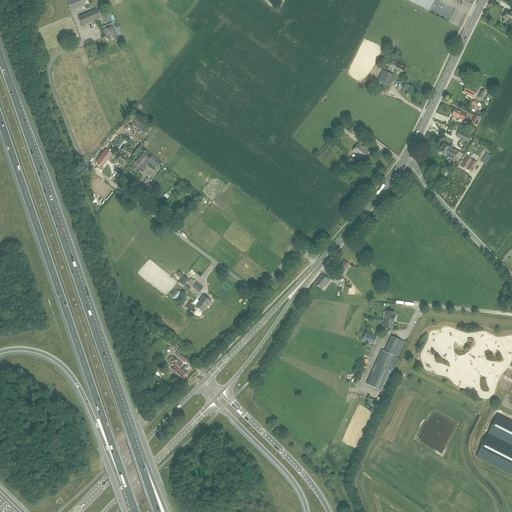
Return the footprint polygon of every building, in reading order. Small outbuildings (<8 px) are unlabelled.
[(435,0),(404,0),(429,13),(435,0)] [(101,18),(97,9),(78,16),(82,26),(101,18)] [(511,12),(507,10),(505,14),(504,14),(502,14),(501,16),(502,18),(504,19),(506,18),(506,17),(511,20),(511,12)] [(112,26),(111,24),(107,25),(108,28),(103,30),(106,38),(107,38),(109,42),(117,38),(112,26)] [(396,67),(404,71),(406,66),(403,65),(404,63),(396,59),(395,62),(398,63),(396,67)] [(388,86),(393,75),(382,70),(377,81),(388,86)] [(410,96),(414,87),(408,84),(404,93),(410,96)] [(464,92),(473,97),(477,90),(467,85),(464,92)] [(386,91),(378,86),(375,90),(384,95),(386,91)] [(472,108),(479,111),(482,104),(473,100),(471,105),(473,106),(472,108)] [(452,115),(459,118),(458,118),(464,121),(467,115),(461,112),(455,109),(452,115)] [(477,125),(481,118),(475,115),(472,122),(477,125)] [(132,124),(142,132),(143,131),(145,133),(149,129),(146,127),(147,126),(137,118),(132,124)] [(439,125),(446,133),(450,130),(443,122),(439,125)] [(353,135),(360,127),(354,123),(348,131),(353,135)] [(471,137),(458,131),(456,136),(469,142),(471,137)] [(119,149),(126,141),(121,138),(115,146),(119,149)] [(362,159),(369,151),(359,143),(352,151),(362,159)] [(444,143),(441,147),(448,152),(449,153),(459,160),(463,154),(459,151),(458,152),(444,143)] [(139,144),(132,154),(136,157),(143,147),(139,144)] [(127,159),(126,158),(127,156),(128,156),(132,151),(124,146),(120,151),(124,154),(123,156),(120,154),(116,159),(123,165),(127,159)] [(448,152),(441,147),(438,151),(453,160),(453,161),(457,164),(459,160),(449,153),(448,152)] [(327,148),(321,155),(323,157),(329,150),(327,148)] [(103,165),(111,155),(105,150),(98,159),(98,162),(103,165)] [(490,156),(491,154),(485,150),(483,151),(480,157),(483,159),(481,162),(485,164),(490,156)] [(142,172),(149,162),(157,168),(161,163),(151,155),(149,158),(143,153),(140,156),(137,160),(133,165),(142,172)] [(468,155),(466,157),(463,161),(462,160),(460,163),(462,164),(461,165),(462,166),(461,167),(464,169),(465,167),(471,171),(477,163),(470,159),(471,157),(468,155)] [(148,199),(153,193),(147,188),(142,195),(148,199)] [(345,269),(349,264),(344,260),(340,265),(345,269)] [(325,286),(330,280),(323,274),(315,283),(321,289),(324,285),(325,286)] [(330,279),(341,287),(345,281),(341,278),(341,277),(336,274),(334,276),(333,275),(330,279)] [(184,275),(178,282),(184,286),(185,284),(189,279),(184,275)] [(203,287),(196,282),(192,287),(199,292),(203,287)] [(173,296),(176,299),(182,293),(178,290),(173,296)] [(204,295),(195,305),(203,312),(211,301),(204,295)] [(392,329),(394,312),(386,311),(384,328),(392,329)] [(377,337),(367,334),(364,340),(367,341),(374,344),(377,337)] [(391,336),(384,351),(369,386),(383,392),(405,343),(401,341),(391,336)] [(169,348),(174,352),(177,348),(172,344),(169,348)] [(191,360),(183,353),(179,357),(184,361),(185,360),(188,363),(191,360)] [(186,373),(180,368),(183,365),(178,361),(178,362),(174,358),(174,359),(172,357),(170,358),(168,359),(168,362),(170,363),(174,367),(176,368),(173,370),(176,373),(182,378),(186,373)] [(366,404),(376,408),(379,401),(369,397),(366,404)] [(511,474),(511,421),(497,415),(476,456),(511,474)]
